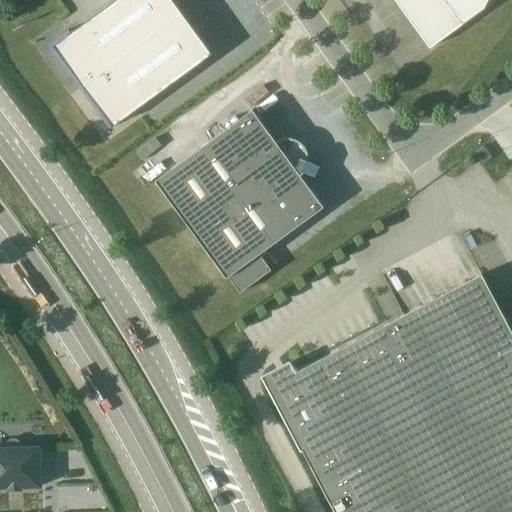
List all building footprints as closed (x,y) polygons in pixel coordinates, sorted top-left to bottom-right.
[(109,128),(211,53),(172,0),(114,0),(70,32),(68,29),(47,44),(109,128)] [(486,0),(395,0),(430,48),(483,8),(486,0)] [(226,277),(227,276),(239,292),(271,269),(259,253),(323,206),(299,174),(303,171),(314,177),(319,166),(307,161),(307,157),(306,152),(305,148),(302,144),(299,142),(297,140),(293,139),(290,138),(286,137),(283,138),(279,139),(275,142),(252,109),(155,180),(226,277)] [(285,417),(334,511),(511,511),(511,315),(504,319),(480,273),(294,371),(289,360),(260,375),(285,417)] [(40,486),(39,446),(20,447),(16,439),(8,439),(6,447),(0,447),(0,486),(8,486),(8,488),(20,488),(20,486),(40,486)]
